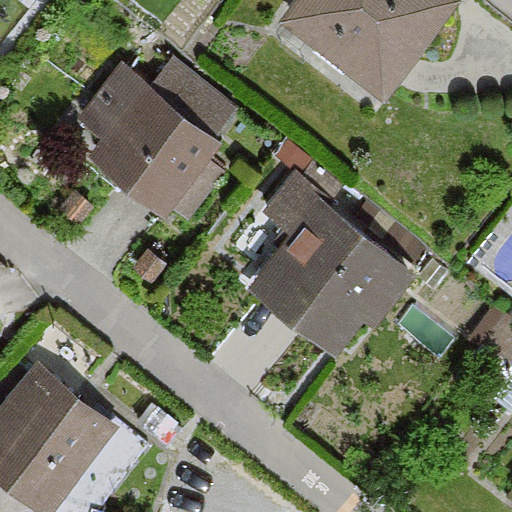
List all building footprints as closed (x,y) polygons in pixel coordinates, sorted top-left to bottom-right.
[(473,6),(463,0),(309,0),(289,29),(401,108),(473,6)] [(252,170),(129,74),(78,139),(201,235),(252,170)] [(412,278),(322,206),(256,289),(347,360),(412,278)] [(63,511),(131,434),(50,364),(0,421),(0,462),(56,511),(63,511)] [(511,364),(498,381),(511,392),(511,364)]
